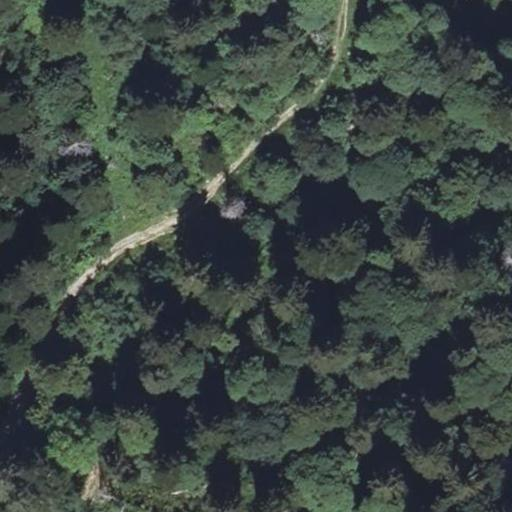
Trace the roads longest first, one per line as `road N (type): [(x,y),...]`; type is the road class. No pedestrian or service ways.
road 1 (track): [(0,436),(44,327),(74,288),(122,246),(161,232),(203,198),(329,77),(344,0)]
road 2 (track): [(133,240),(97,134),(69,0)]
